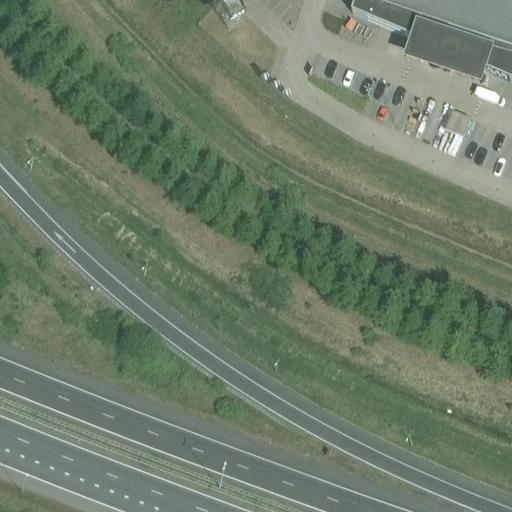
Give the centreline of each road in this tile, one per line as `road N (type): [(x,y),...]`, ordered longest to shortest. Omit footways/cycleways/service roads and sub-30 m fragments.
road 1 (motorway): [(502,511),(246,386),(0,180)]
road 2 (motorway): [(365,511),(0,373)]
road 3 (unknown): [(315,23),(305,52),(317,87),(511,180)]
road 4 (motorway): [(0,432),(205,511)]
road 5 (unknown): [(315,23),(511,106)]
